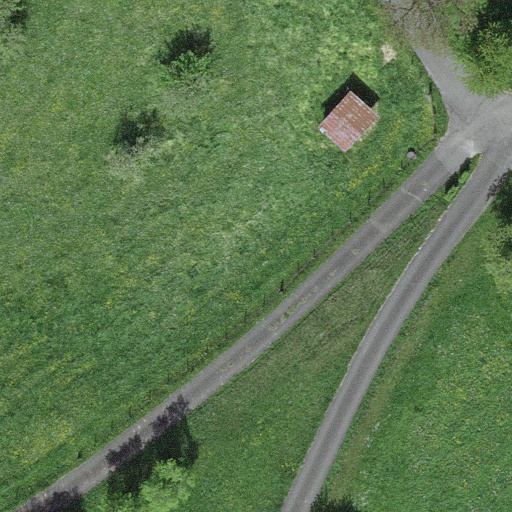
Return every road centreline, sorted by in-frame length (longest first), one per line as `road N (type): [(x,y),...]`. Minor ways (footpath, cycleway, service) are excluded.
road 1 (track): [(32,511),(260,345),(423,188),(497,130)]
road 2 (track): [(300,511),(369,359),(450,232),(497,130)]
road 3 (track): [(497,130),(412,0)]
